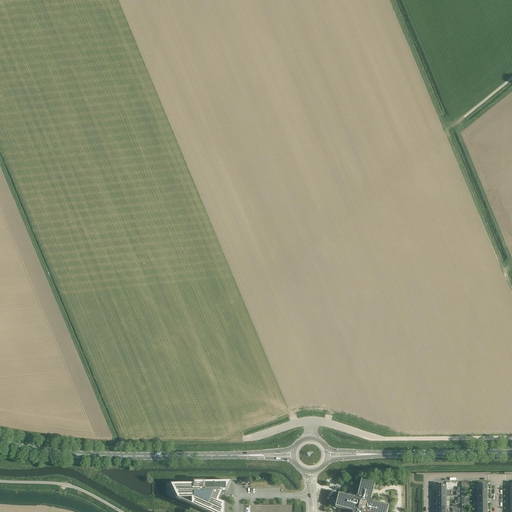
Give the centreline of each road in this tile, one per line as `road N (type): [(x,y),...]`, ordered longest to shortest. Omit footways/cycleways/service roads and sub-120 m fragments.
road 1 (primary): [(0,443),(95,455),(255,455)]
road 2 (primary): [(367,454),(511,453)]
road 3 (unclassified): [(0,481),(64,484),(119,511)]
